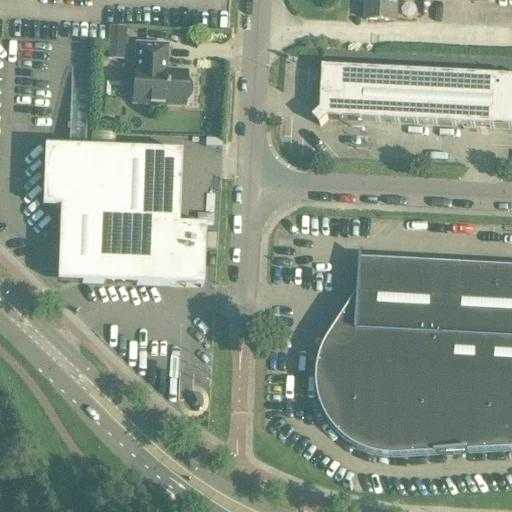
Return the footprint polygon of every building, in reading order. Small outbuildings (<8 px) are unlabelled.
[(397,0),(366,0),(366,22),(396,23),(397,0)] [(109,28),(108,46),(124,47),(125,28),(109,28)] [(191,93),(191,90),(191,86),(189,83),(186,80),(186,74),(165,73),(166,48),(137,46),(135,71),(134,71),(133,105),(184,108),(185,102),(188,99),(190,96),(191,93)] [(328,121),(432,126),(511,130),(511,78),(323,69),(320,113),(313,120),(320,128),(328,121)] [(59,210),(57,284),(202,289),(204,229),(177,228),(180,154),(43,149),(41,210),(59,210)] [(511,269),(360,262),(356,333),(350,338),(347,334),(334,345),(337,349),(319,364),(317,373),(316,382),(317,390),(318,399),(320,407),(328,423),(333,430),(338,436),(345,442),(352,447),(359,451),(367,455),(375,457),(384,459),(393,459),(401,459),(511,452),(511,269)]
